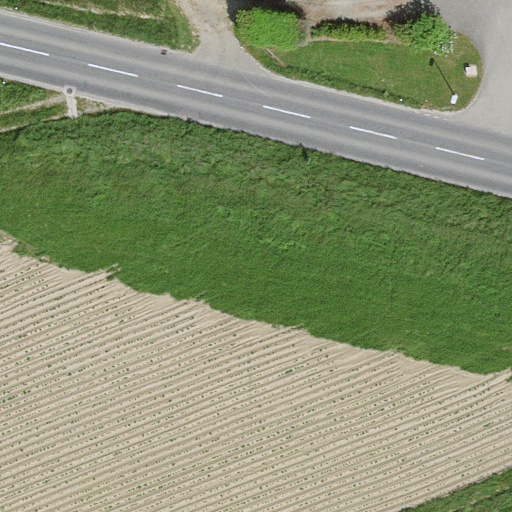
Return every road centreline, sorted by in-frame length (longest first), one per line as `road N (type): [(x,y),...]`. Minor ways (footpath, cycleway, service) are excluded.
road 1 (secondary): [(0,43),(511,166)]
road 2 (track): [(462,0),(383,10),(213,0)]
